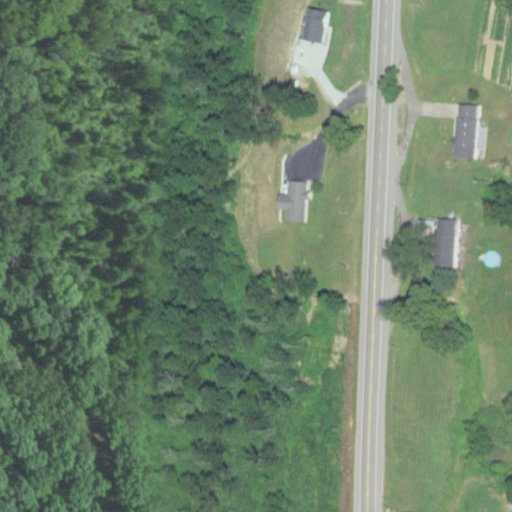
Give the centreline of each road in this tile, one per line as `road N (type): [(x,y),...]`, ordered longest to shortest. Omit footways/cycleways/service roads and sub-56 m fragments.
road 1 (primary): [(369,511),(389,0)]
road 2 (residential): [(90,511),(72,429),(0,338)]
